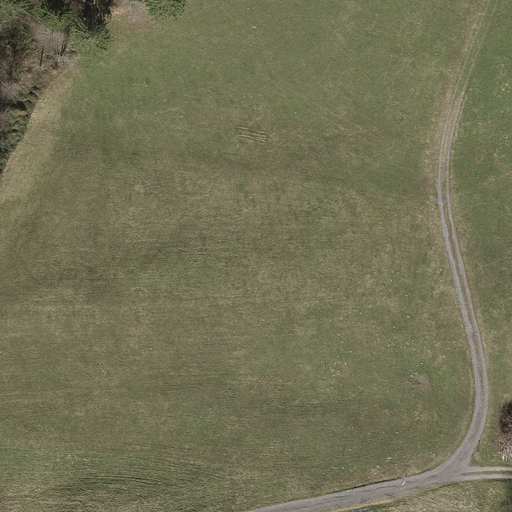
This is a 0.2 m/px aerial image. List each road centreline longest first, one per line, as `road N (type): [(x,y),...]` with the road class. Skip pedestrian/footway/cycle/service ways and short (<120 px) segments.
road 1 (track): [(436,477),(477,431),(478,370),(443,242),(438,159),(453,89)]
road 2 (track): [(283,511),(436,477)]
